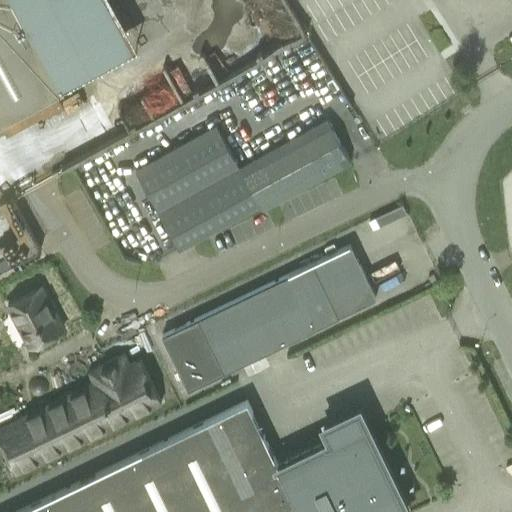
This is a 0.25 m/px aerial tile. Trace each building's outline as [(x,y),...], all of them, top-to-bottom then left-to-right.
[(13,0),(0,0),(0,125),(63,91),(13,0)] [(67,111),(73,108),(83,103),(77,92),(61,101),(67,111)] [(178,248),(185,245),(259,204),(262,209),(350,161),(327,118),(239,167),(216,124),(135,169),(178,248)] [(11,197),(0,202),(0,207),(16,236),(0,245),(0,247),(10,265),(40,248),(11,197)] [(379,226),(406,213),(402,205),(375,218),(379,226)] [(187,389),(339,316),(376,298),(350,245),(288,275),(287,275),(161,335),(187,389)] [(7,305),(30,347),(63,329),(40,287),(7,305)] [(0,440),(15,472),(160,402),(139,359),(129,364),(124,354),(88,371),(93,381),(0,425),(0,440)] [(246,401),(14,511),(403,511),(407,511),(382,459),(365,424),(358,408),(323,425),(330,441),(278,466),(246,401)]
